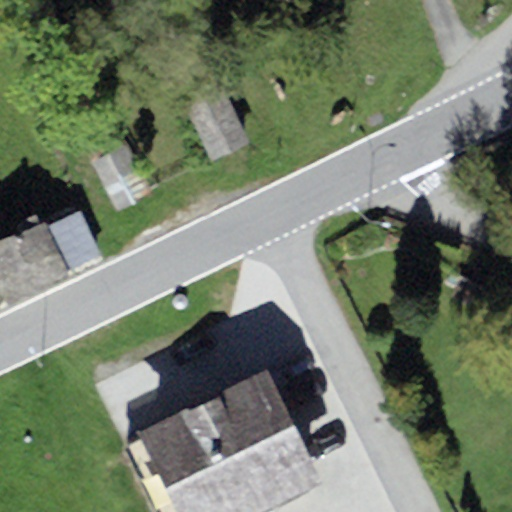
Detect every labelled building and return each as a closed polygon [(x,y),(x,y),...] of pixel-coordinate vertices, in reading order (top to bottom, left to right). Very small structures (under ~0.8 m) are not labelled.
[(211,163),(249,144),(223,92),(186,110),(211,163)] [(80,139),(90,160),(121,146),(110,125),(80,139)] [(116,213),(153,195),(127,143),(121,146),(90,160),(116,213)] [(80,211),(46,227),(66,270),(100,254),(80,211)] [(0,241),(0,291),(8,309),(70,280),(66,270),(46,227),(44,224),(0,241)] [(265,511),(321,484),(264,371),(201,403),(255,511),(265,511)] [(255,511),(201,403),(136,435),(175,511),(255,511)]
